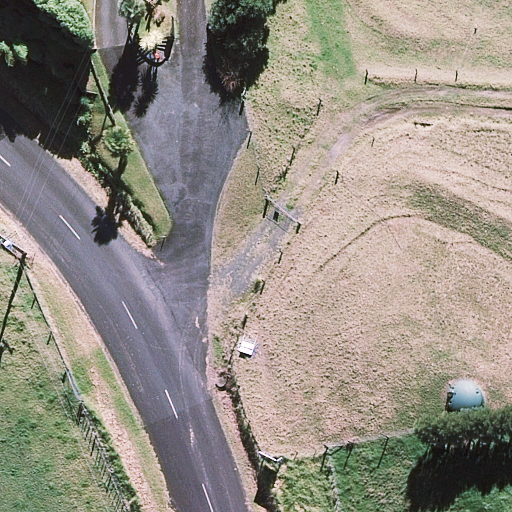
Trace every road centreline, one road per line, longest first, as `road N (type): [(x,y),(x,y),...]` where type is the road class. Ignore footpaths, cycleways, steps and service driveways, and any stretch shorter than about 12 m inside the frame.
road 1 (track): [(185,314),(287,217),(334,139),(368,111),(420,101),(511,105)]
road 2 (unclassified): [(0,159),(68,226),(126,308),(213,511)]
road 3 (track): [(334,139),(325,0)]
